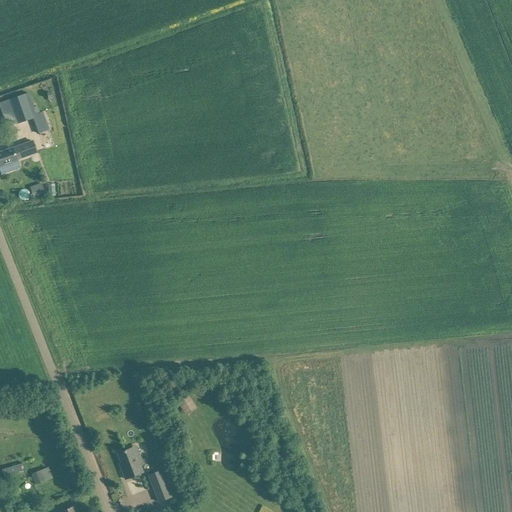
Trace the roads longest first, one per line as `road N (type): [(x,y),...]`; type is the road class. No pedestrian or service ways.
road 1 (track): [(52,374),(511,332)]
road 2 (unclassified): [(107,511),(0,237)]
